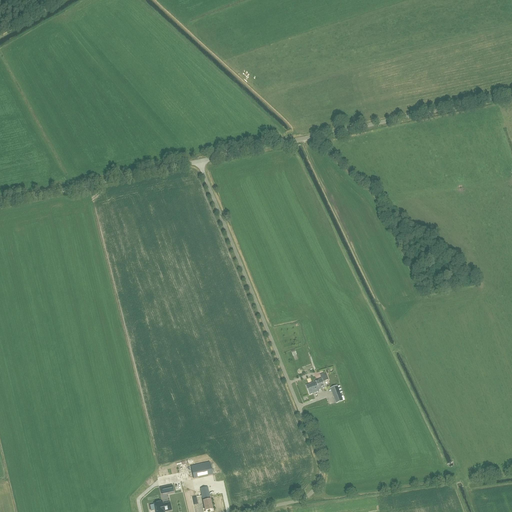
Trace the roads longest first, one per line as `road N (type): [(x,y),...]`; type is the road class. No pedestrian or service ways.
road 1 (unclassified): [(255,511),(309,493),(320,464),(197,161)]
road 2 (unclassified): [(197,161),(511,94)]
road 3 (unclassified): [(0,203),(197,161)]
